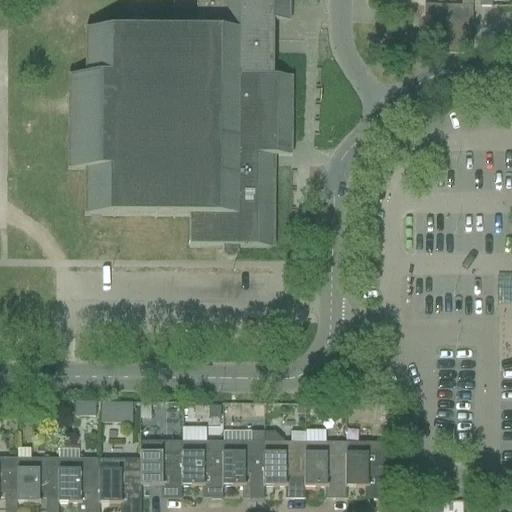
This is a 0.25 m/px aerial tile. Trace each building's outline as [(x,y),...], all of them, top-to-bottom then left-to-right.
[(195,0),(195,33),(237,34),(237,79),(272,79),(272,57),(272,34),(272,23),(287,23),(287,15),(287,0),(195,0)] [(491,9),(491,0),(479,0),(479,9),(491,9)] [(447,19),(448,7),(424,7),(423,19),(447,19)] [(471,20),(472,8),(460,8),(448,7),(447,19),(471,20)] [(447,31),(447,19),(423,19),(423,31),(447,31)] [(471,32),(471,20),(447,19),(447,31),(471,32)] [(446,44),(447,31),(423,31),(423,43),(446,44)] [(470,44),(471,36),(471,32),(447,31),(446,44),(470,44)] [(66,169),(66,172),(86,172),(85,216),(83,216),(83,218),(88,218),(101,218),(108,218),(112,218),(112,219),(116,219),(116,218),(188,219),(188,249),(207,249),(214,250),(221,250),(222,250),(221,254),(221,255),(222,256),(222,257),(223,258),(224,259),(225,260),(226,261),(227,262),(228,262),(230,262),(231,261),(233,261),(234,260),(235,259),(235,258),(236,258),(236,256),(236,255),(236,250),(271,250),(272,168),(272,158),(291,158),(291,144),(291,143),(291,126),(289,126),(289,119),(289,80),(289,79),(272,79),(237,79),(237,34),(195,33),(171,33),(84,32),(84,35),(87,35),(86,78),(67,78),(67,80),(70,80),(69,124),(66,123),(66,126),(69,126),(69,169),(66,169)] [(446,56),(446,44),(423,43),(422,55),(446,56)] [(470,56),(470,44),(446,44),(446,56),(470,56)] [(74,406),(74,412),(80,419),(94,419),(95,406),(95,405),(74,405),(74,406)] [(139,407),(139,424),(149,424),(149,407),(139,407)] [(208,409),(208,420),(220,420),(220,409),(208,409)] [(221,445),(221,489),(245,489),(248,489),(248,502),(263,502),(263,501),(263,490),(262,490),(263,435),(262,435),(262,434),(250,434),(250,445),(221,445)] [(272,435),(263,435),(262,490),(263,490),(291,490),(291,502),(302,502),(303,502),(303,445),(290,445),(280,445),(280,443),(272,435)] [(57,441),(48,441),(48,449),(58,449),(57,441)] [(139,444),(138,462),(139,462),(139,488),(140,488),(139,511),(140,488),(167,489),(167,502),(180,502),(180,444),(139,444)] [(180,444),(180,502),(181,502),(181,501),(181,489),(200,489),(209,489),(209,501),(220,501),(221,501),(221,500),(221,445),(180,444)] [(345,445),(303,445),(303,502),(304,490),(332,490),(332,502),(344,502),(345,491),(345,445)] [(387,445),(345,445),(345,491),(372,491),(372,502),(386,503),(387,445)] [(29,461),(29,450),(17,450),(17,461),(16,461),(15,496),(15,506),(40,506),(40,504),(38,504),(38,497),(44,497),(44,498),(45,498),(47,501),(47,502),(56,502),(56,497),(57,461),(29,461)] [(0,460),(0,496),(15,496),(16,461),(0,460)] [(57,461),(56,497),(56,502),(56,507),(86,507),(85,511),(97,511),(98,462),(57,461)] [(139,511),(140,488),(139,488),(139,462),(138,462),(98,462),(97,511),(98,511),(98,507),(126,507),(126,511),(139,511)]
